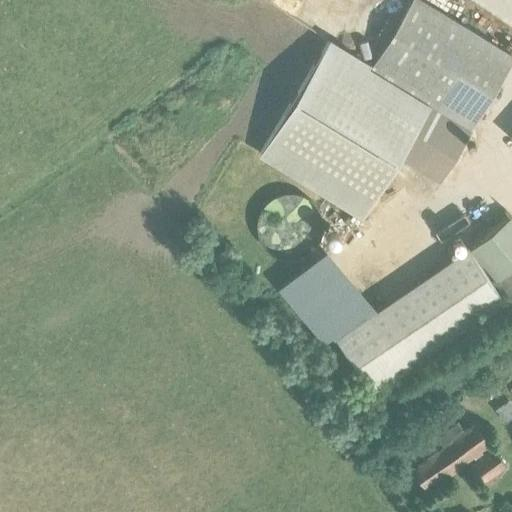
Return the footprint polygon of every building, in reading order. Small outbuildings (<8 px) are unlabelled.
[(511,58),(410,0),(408,0),(367,72),(430,109),(399,160),(439,183),(469,127),(511,58)] [(367,72),(327,46),(291,107),(394,167),(399,160),(430,109),(367,72)] [(291,107),(258,158),(362,219),(394,167),(291,107)] [(494,282),(511,268),(511,223),(472,252),(494,282)] [(467,252),(335,343),(371,396),(503,305),(467,252)] [(496,402),(505,416),(511,411),(511,397),(509,394),(496,402)] [(494,442),(485,449),(482,444),(493,437),(477,414),(410,459),(426,482),(475,449),(478,454),(470,459),(482,476),(506,459),(494,442)]
